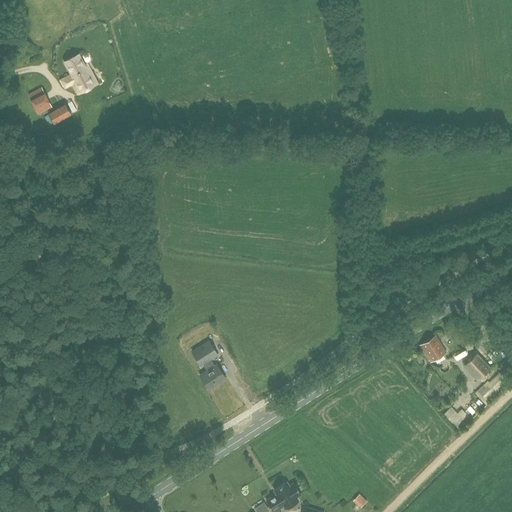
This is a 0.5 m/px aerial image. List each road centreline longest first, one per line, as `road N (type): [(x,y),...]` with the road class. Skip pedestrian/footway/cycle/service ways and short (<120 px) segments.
road 1 (secondary): [(136,505),(511,265)]
road 2 (track): [(386,511),(511,389)]
road 3 (track): [(0,435),(50,450),(136,505)]
